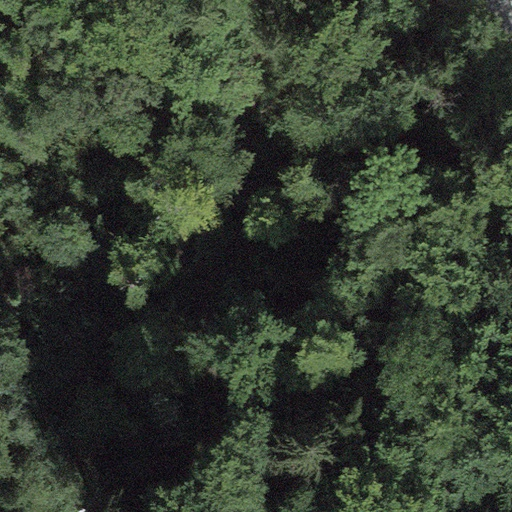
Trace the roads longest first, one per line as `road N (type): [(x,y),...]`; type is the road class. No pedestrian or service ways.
road 1 (track): [(195,511),(275,393),(208,141),(205,0)]
road 2 (track): [(275,393),(425,511)]
